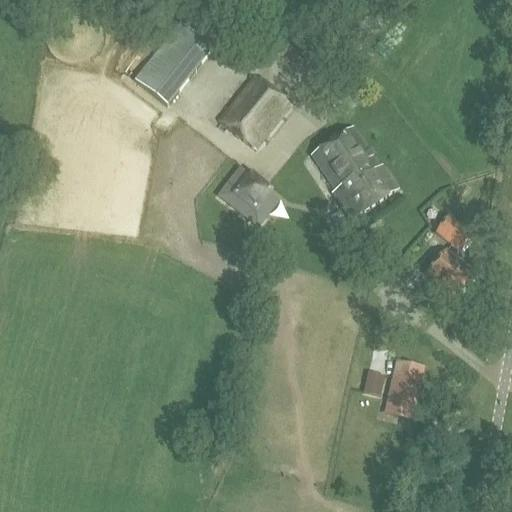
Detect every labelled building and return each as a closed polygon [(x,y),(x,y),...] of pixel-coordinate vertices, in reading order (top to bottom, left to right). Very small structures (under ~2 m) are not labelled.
[(167,111),(213,52),(180,27),(134,85),(167,111)] [(205,81),(218,91),(233,70),(220,61),(205,81)] [(257,153),(292,108),(255,79),(219,124),(257,153)] [(360,99),(350,89),(330,108),(339,118),(360,99)] [(354,130),(313,159),(337,193),(334,195),(344,210),(342,213),(347,220),(350,219),(353,223),(399,192),(383,168),(381,170),(354,130)] [(282,206),(240,171),(218,197),(261,232),(282,206)] [(458,300),(476,276),(455,260),(472,237),(449,219),(437,235),(453,247),(448,253),(447,252),(428,277),(458,300)] [(422,373),(398,367),(389,409),(413,414),(422,373)] [(384,378),(367,375),(364,395),(381,399),(384,378)]
